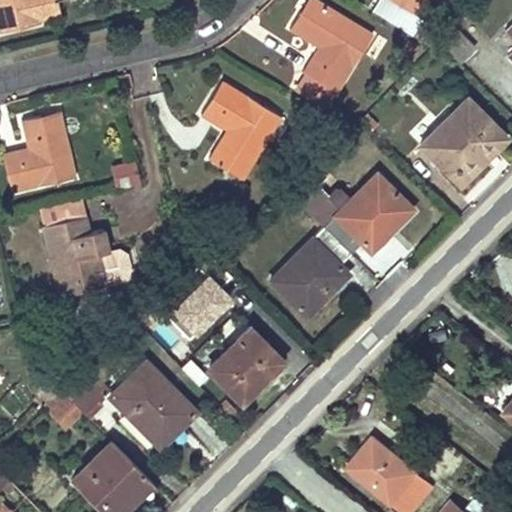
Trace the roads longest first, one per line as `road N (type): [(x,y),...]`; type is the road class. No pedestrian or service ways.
road 1 (residential): [(195,511),(511,189)]
road 2 (residential): [(0,81),(190,37),(241,0)]
